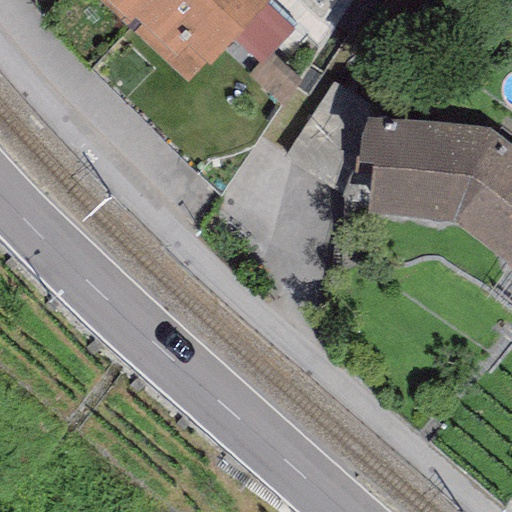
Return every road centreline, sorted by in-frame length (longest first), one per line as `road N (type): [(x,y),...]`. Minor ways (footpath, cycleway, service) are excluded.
road 1 (residential): [(493,511),(191,245),(0,42)]
road 2 (secondary): [(0,195),(346,511)]
